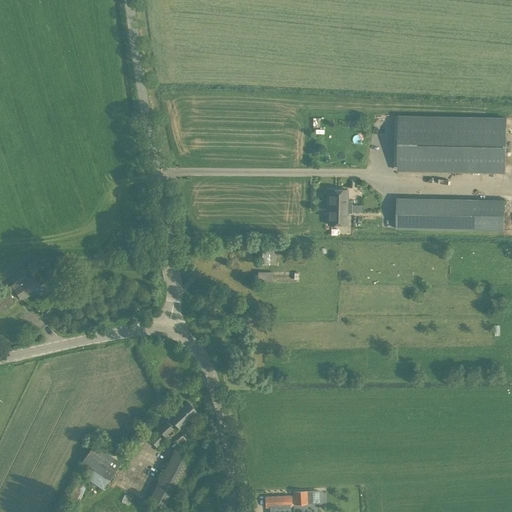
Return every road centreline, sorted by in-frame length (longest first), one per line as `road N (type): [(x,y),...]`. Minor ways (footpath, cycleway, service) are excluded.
road 1 (unclassified): [(168,328),(174,289),(129,0)]
road 2 (tertiary): [(234,511),(211,379),(193,345),(168,328)]
road 3 (tertiary): [(0,359),(168,328)]
